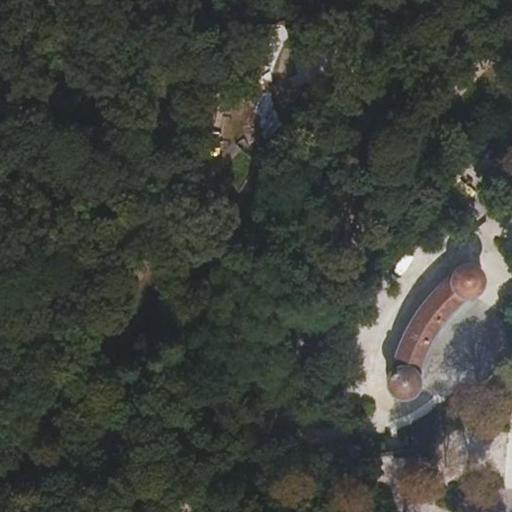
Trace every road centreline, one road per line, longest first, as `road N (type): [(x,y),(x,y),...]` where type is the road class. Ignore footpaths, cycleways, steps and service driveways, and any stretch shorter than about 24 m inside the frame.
road 1 (track): [(0,469),(173,214),(229,138),(272,98)]
road 2 (unknown): [(484,61),(426,132),(303,350)]
road 3 (unknown): [(303,350),(258,426),(185,511)]
road 4 (track): [(272,98),(399,19)]
